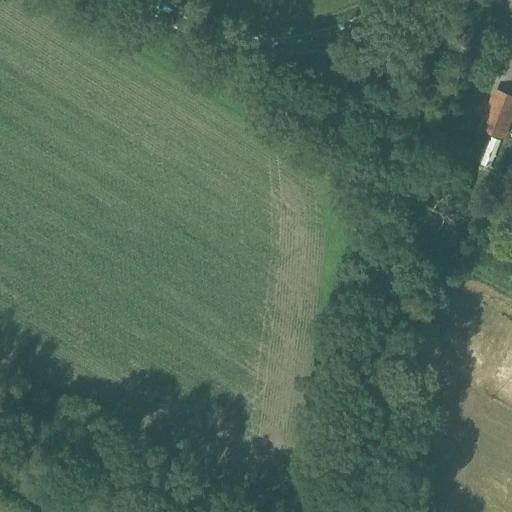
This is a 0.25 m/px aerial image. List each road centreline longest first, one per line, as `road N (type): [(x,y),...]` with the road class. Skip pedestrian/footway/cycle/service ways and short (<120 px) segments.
road 1 (track): [(365,511),(387,175),(360,25)]
road 2 (unclassified): [(410,0),(288,48),(223,41),(149,0)]
